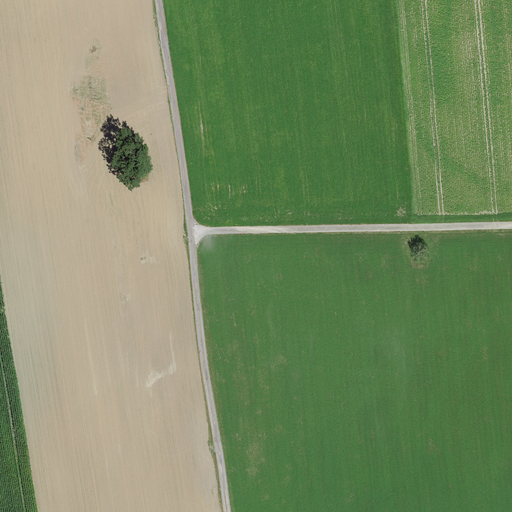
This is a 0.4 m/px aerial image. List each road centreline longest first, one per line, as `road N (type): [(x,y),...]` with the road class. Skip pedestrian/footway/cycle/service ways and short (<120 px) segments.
road 1 (track): [(225,511),(155,0)]
road 2 (track): [(190,232),(511,225)]
